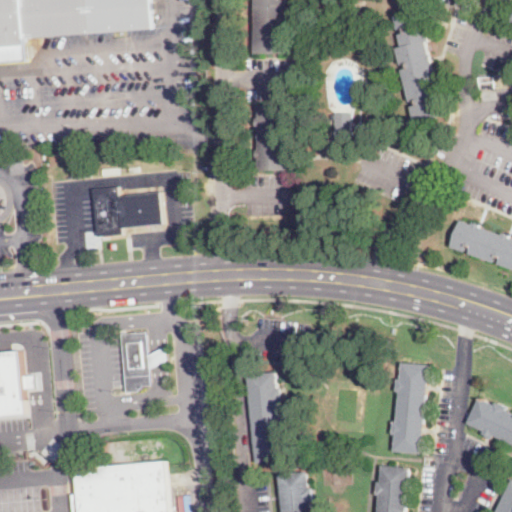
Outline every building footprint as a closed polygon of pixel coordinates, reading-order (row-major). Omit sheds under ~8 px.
[(153,0),(155,27),(28,38),(30,61),(0,63),(0,0),(153,0)] [(258,53),(258,0),(290,0),(290,30),(283,30),(283,36),(290,36),(290,53),(258,53)] [(427,18),(427,21),(430,21),(432,28),(429,29),(432,41),(429,42),(447,115),(418,123),(413,106),(419,104),(418,99),(412,101),(405,69),(411,67),(409,63),(403,64),(399,47),(404,46),(401,34),(407,32),(406,28),(401,30),(397,16),(424,9),(427,18)] [(305,82),(297,82),(296,74),(304,74),(305,82)] [(290,124),(290,151),(284,151),(284,156),(290,156),(290,164),(292,164),(292,167),(290,167),(290,170),(261,170),(261,157),(260,157),(260,150),(261,150),(261,127),(259,127),(259,118),(261,118),(261,105),(290,105),(290,119),(282,119),(282,124),(290,124)] [(354,136),(337,136),(337,113),(354,113),(354,136)] [(122,189),(123,196),(164,192),(167,224),(126,228),(126,234),(101,237),(96,189),(122,187),(122,189)] [(463,220),(474,224),(475,222),(483,225),(483,227),(505,235),(505,233),(511,235),(511,266),(501,263),(503,257),(498,256),(496,262),(471,253),(473,247),(469,245),(467,252),(454,247),(463,220)] [(141,391),(129,392),(124,334),(150,332),(152,355),(153,369),(154,385),(145,386),(141,391)] [(153,368),(152,354),(169,345),(170,359),(153,368)] [(0,351),(26,349),(31,413),(0,416),(0,351)] [(431,377),(431,383),(424,454),(396,451),(398,435),(395,434),(396,421),(399,422),(402,392),(399,391),(400,379),(403,379),(405,362),(432,365),(431,377)] [(279,372),(280,388),(283,388),(284,401),(281,401),(287,460),(259,462),(251,374),(279,372)] [(487,400),(497,404),(498,402),(510,408),(509,410),(511,411),(511,442),(496,434),(493,440),(491,439),(484,436),(487,431),(470,423),(482,397),(487,400)] [(331,433),(325,438),(316,427),(327,419),(335,430),(331,433)] [(169,473),(172,511),(76,511),(75,494),(81,494),(79,469),(168,461),(169,473)] [(411,480),(410,489),(407,511),(380,511),(382,495),(379,495),(380,481),(383,482),(385,465),(412,468),(411,480)] [(312,484),(312,488),(315,487),(317,500),(317,501),(313,501),(314,511),(285,511),(282,474),(311,472),(312,484)] [(511,511),(499,511),(511,485),(511,511)]
